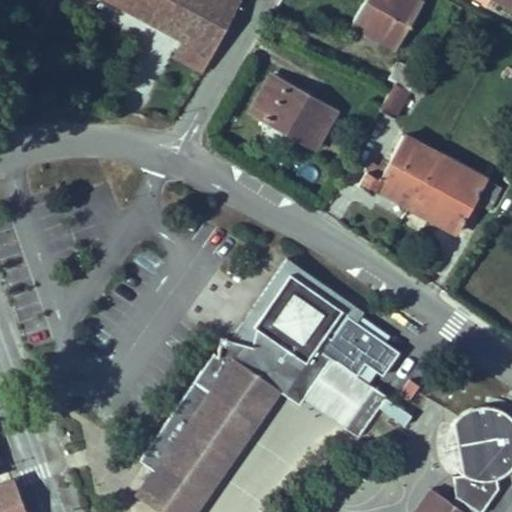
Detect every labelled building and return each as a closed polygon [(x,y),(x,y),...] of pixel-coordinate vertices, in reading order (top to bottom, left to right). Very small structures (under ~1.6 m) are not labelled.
[(103,0),(165,35),(158,48),(187,66),(225,0),(103,0)] [(361,0),(348,24),(395,50),(423,1),(421,0),(361,0)] [(511,9),(511,0),(480,0),(507,18),(511,9)] [(388,61),(394,64),(413,71),(417,61),(395,50),(388,61)] [(387,75),(394,64),(388,61),(382,72),(387,75)] [(394,64),(387,75),(405,85),(413,71),(394,64)] [(309,144),(328,109),(267,73),(247,107),(309,144)] [(405,85),(387,75),(376,94),(393,105),(405,85)] [(453,221),(469,193),(481,199),(493,178),(398,128),(378,167),(366,160),(352,184),(368,193),(375,180),(453,221)] [(351,310),(347,316),(357,323),(363,313),(286,259),(230,341),(258,339),(260,317),(289,275),(334,306),(337,301),(351,310)] [(218,354),(215,352),(138,457),(153,467),(134,492),(161,511),(178,511),(191,495),(194,497),(206,479),(204,477),(241,427),(243,429),(256,411),(254,410),(272,386),(279,391),(299,406),(303,399),(332,359),(316,348),(328,330),(334,334),(347,316),(351,310),(337,301),(334,306),(289,275),(260,317),(258,339),(230,341),(220,342),(218,354)] [(372,387),(332,359),(303,399),(344,428),(372,387)] [(189,511),(279,391),(272,386),(254,410),(256,411),(243,429),(241,427),(204,477),(206,479),(194,497),(191,495),(178,511),(189,511)] [(386,397),(372,387),(344,428),(358,438),(386,397)] [(467,410),(460,415),(452,479),(455,496),(478,511),(483,511),(498,490),(497,478),(499,477),(504,474),(511,469),(511,467),(511,419),(509,415),(497,409),(485,406),(476,407),(467,410)] [(0,511),(23,511),(12,479),(0,483),(0,511)] [(462,511),(450,503),(432,490),(416,511),(462,511)] [(478,511),(455,496),(450,503),(462,511),(478,511)]
